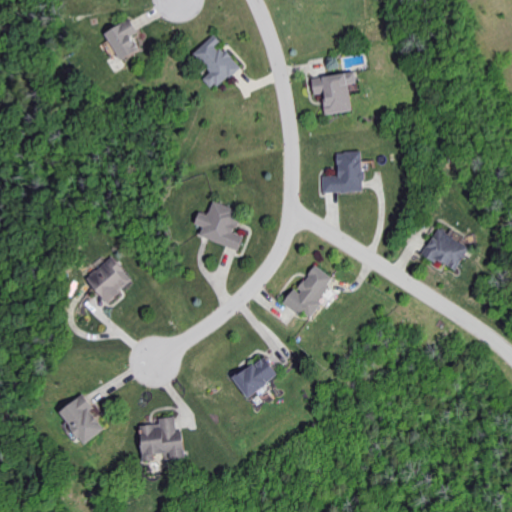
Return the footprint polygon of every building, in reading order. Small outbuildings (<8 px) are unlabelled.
[(105,33),(122,61),(140,49),(132,36),(139,32),(130,18),(105,33)] [(195,53),(212,72),(204,79),(214,91),(240,67),(219,44),(221,41),(215,35),(195,53)] [(354,111),(350,84),(358,83),(357,71),(313,78),(316,95),(324,94),(327,115),(354,111)] [(324,193),(365,191),(363,151),(338,152),(339,175),(324,176),(324,193)] [(239,250),(245,236),(235,232),(242,211),(214,201),(209,215),(200,212),(195,224),(203,227),(200,236),(239,250)] [(472,247),(439,228),(425,254),(457,272),(472,247)] [(134,280),(112,256),(87,280),(108,303),(134,280)] [(335,279),(317,265),(298,290),(296,288),(285,303),(310,321),(324,303),(320,300),(335,279)] [(234,377),(246,397),(279,378),(267,357),(234,377)] [(59,414),(86,446),(106,429),(91,411),(95,408),(83,394),(59,414)] [(186,458),(185,431),(177,431),(176,418),(160,418),(160,425),(141,426),(143,462),(156,461),(156,454),(170,454),(171,459),(186,458)]
